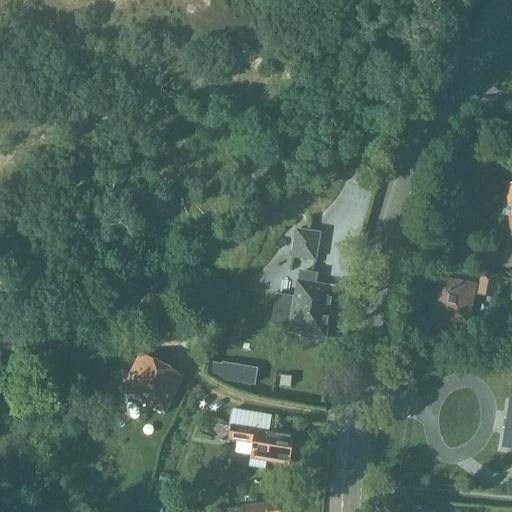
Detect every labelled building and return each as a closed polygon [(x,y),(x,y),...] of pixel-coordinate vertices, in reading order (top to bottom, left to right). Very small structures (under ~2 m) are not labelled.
[(296,232),(291,259),(314,262),(319,235),(296,232)] [(480,273),(475,296),(492,300),(497,277),(480,273)] [(185,274),(165,296),(208,334),(235,303),(208,279),(205,282),(202,280),(200,282),(198,279),(195,283),(185,274)] [(297,284),(289,333),(325,339),(333,290),(313,287),(315,277),(300,274),(298,284),(297,284)] [(436,279),(427,318),(467,327),(470,310),(475,287),(436,279)] [(120,395),(164,416),(184,380),(139,356),(120,395)] [(208,376),(219,378),(219,381),(252,387),(255,372),(221,366),(221,368),(210,366),(208,376)] [(262,393),(278,394),(280,382),(263,380),(262,393)] [(217,425),(215,436),(229,438),(229,441),(253,445),(252,446),(250,461),(249,468),(264,470),(265,463),(288,467),(291,452),(293,437),(217,425)] [(177,511),(179,507),(163,503),(165,494),(156,491),(151,509),(160,511),(177,511)]
